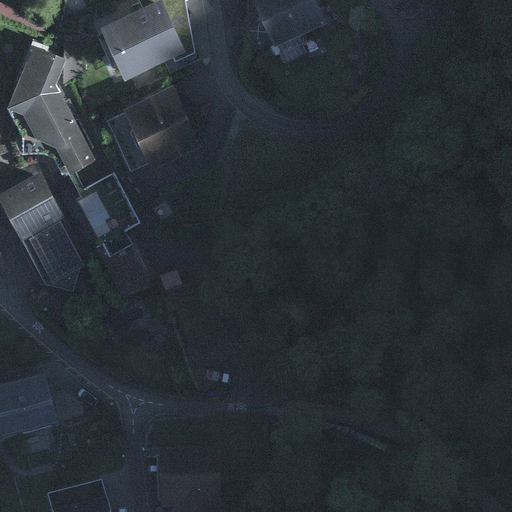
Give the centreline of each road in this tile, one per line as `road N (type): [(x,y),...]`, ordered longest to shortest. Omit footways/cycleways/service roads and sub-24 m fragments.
road 1 (residential): [(385,0),(410,40),(406,72),(376,107),(337,124),(294,128),(251,107),(226,70),(210,0)]
road 2 (unclassified): [(231,408),(329,410),(405,435),(502,511)]
road 3 (residential): [(0,292),(57,347),(135,400),(231,408)]
